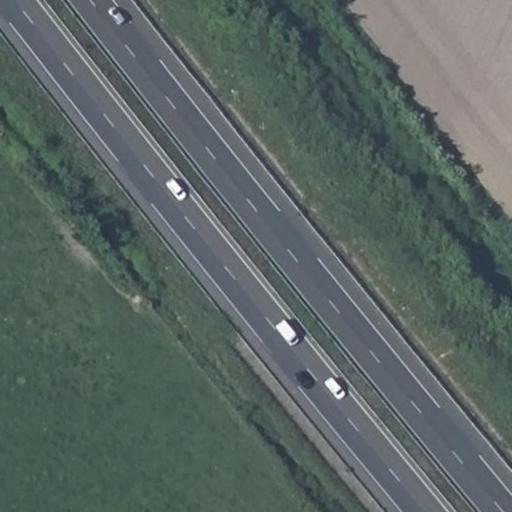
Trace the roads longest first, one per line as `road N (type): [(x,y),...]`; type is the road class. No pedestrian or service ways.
road 1 (motorway): [(503,511),(89,0)]
road 2 (motorway): [(14,0),(423,511)]
